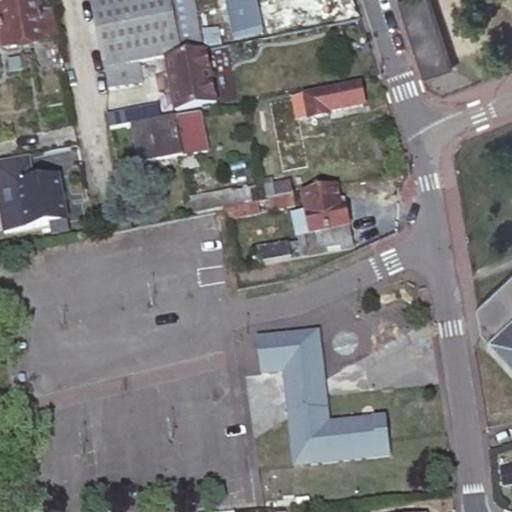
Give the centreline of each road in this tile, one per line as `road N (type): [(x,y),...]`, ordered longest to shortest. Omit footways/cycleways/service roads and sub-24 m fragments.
road 1 (residential): [(423,135),(478,511)]
road 2 (residential): [(374,0),(423,135)]
